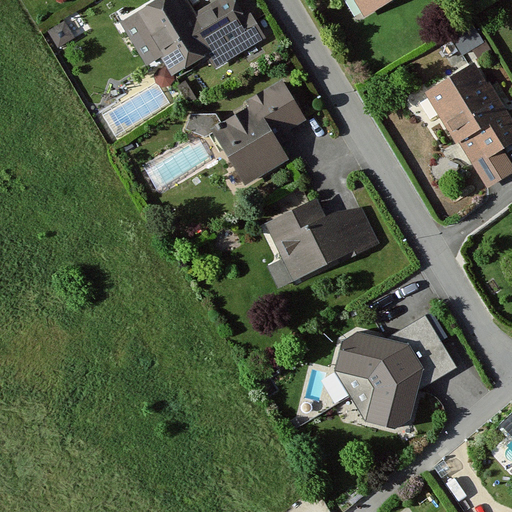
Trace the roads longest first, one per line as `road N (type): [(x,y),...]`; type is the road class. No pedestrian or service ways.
road 1 (residential): [(511,374),(283,0)]
road 2 (residential): [(511,383),(357,511)]
